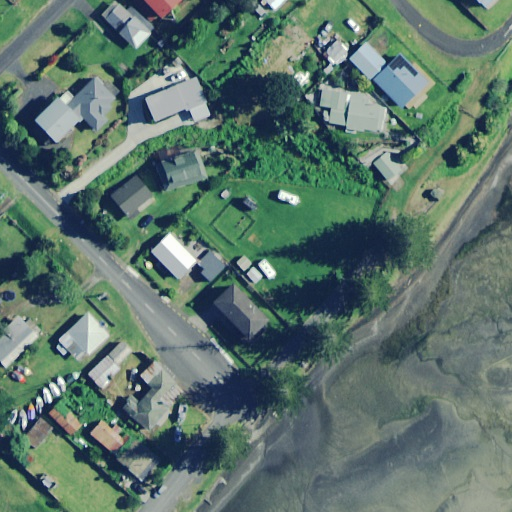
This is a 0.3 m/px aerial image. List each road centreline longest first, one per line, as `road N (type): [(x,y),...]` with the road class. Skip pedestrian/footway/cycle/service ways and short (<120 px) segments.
road 1 (tertiary): [(0,156),(223,383),(242,412)]
road 2 (unknown): [(232,393),(284,351),(395,210)]
road 3 (residential): [(397,0),(430,32),(471,48),(500,38),(511,24)]
road 4 (residential): [(242,412),(212,437),(156,511)]
